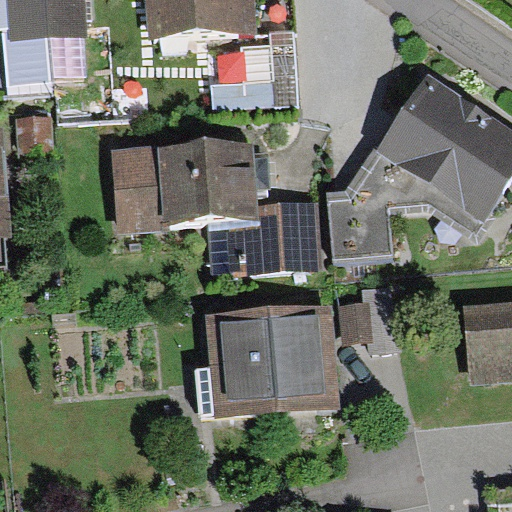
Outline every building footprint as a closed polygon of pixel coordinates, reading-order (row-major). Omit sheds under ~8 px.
[(0,0),(0,35),(3,35),(10,35),(10,46),(52,44),(89,43),(86,0),(0,0)] [(145,0),(149,48),(257,40),(254,0),(145,0)] [(10,35),(3,35),(6,101),(55,98),(52,44),(10,46),(10,35)] [(298,50),(272,51),(274,88),(213,91),(214,115),(301,111),(298,50)] [(511,188),(511,136),(430,83),(382,155),(377,152),(347,197),(327,199),(335,269),(396,263),(391,216),(431,212),(477,242),(511,188)] [(52,122),(16,124),(19,160),(55,157),(52,122)] [(6,246),(13,246),(5,134),(0,134),(0,273),(8,273),(6,246)] [(161,234),(258,227),(253,152),(160,159),(160,154),(114,157),(119,241),(162,239),(161,234)] [(320,209),(261,213),(263,231),(232,233),(235,281),(324,275),(320,209)] [(340,311),(344,351),(369,349),(370,360),(400,357),(393,292),(364,294),(365,309),(340,311)] [(511,310),(465,315),(471,392),(511,388),(511,310)] [(333,314),(207,324),(212,376),(196,377),(200,429),(341,418),(333,314)] [(511,511),(511,495),(486,497),(487,511),(511,511)]
